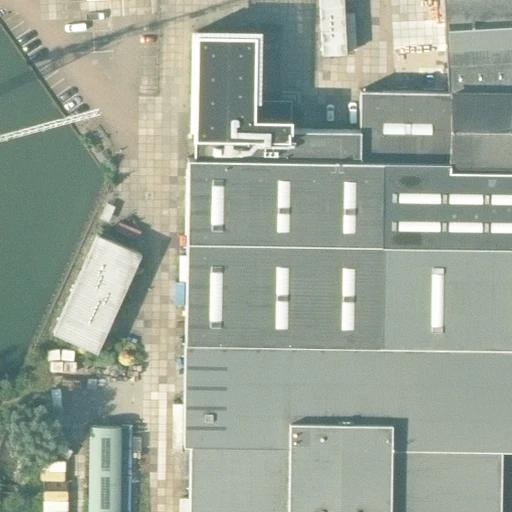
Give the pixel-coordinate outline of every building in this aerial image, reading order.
[(511,0),(442,0),(446,91),(359,89),(359,128),(359,130),(359,159),(193,157),(187,157),(183,442),(189,442),(188,511),(510,511),(511,445),(511,444),(511,0)] [(438,0),(405,0),(409,58),(442,56),(438,0)] [(359,159),(359,130),(290,129),(290,101),(255,100),(255,31),(195,31),(193,157),(359,159)] [(53,333),(96,352),(140,253),(97,234),(53,333)] [(118,511),(120,425),(88,425),(86,511),(118,511)]
